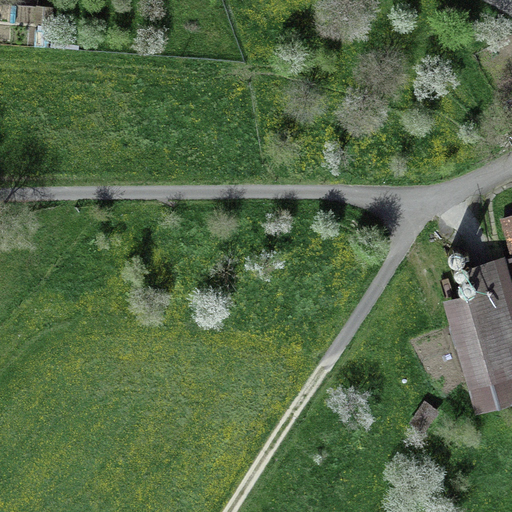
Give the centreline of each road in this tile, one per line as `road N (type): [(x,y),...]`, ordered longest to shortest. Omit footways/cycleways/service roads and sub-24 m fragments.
road 1 (track): [(315,373),(388,273),(421,205),(311,191),(0,193)]
road 2 (track): [(315,373),(228,511)]
